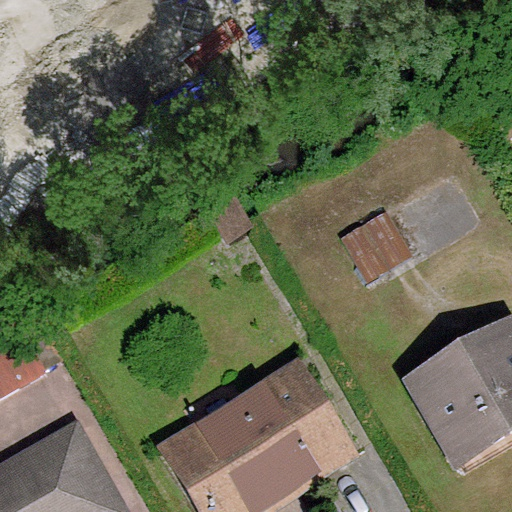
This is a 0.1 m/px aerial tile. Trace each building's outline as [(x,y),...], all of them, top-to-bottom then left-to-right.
[(353,233),(332,247),(359,289),(405,260),(379,218),(353,233)] [(1,328),(26,371),(53,355),(28,313),(1,328)] [(0,385),(26,371),(1,328),(0,328),(0,385)] [(511,352),(501,335),(410,391),(457,468),(511,434),(511,352)] [(294,386),(167,464),(195,511),(268,511),(341,468),(294,386)] [(0,486),(0,511),(109,511),(70,445),(0,486)]
